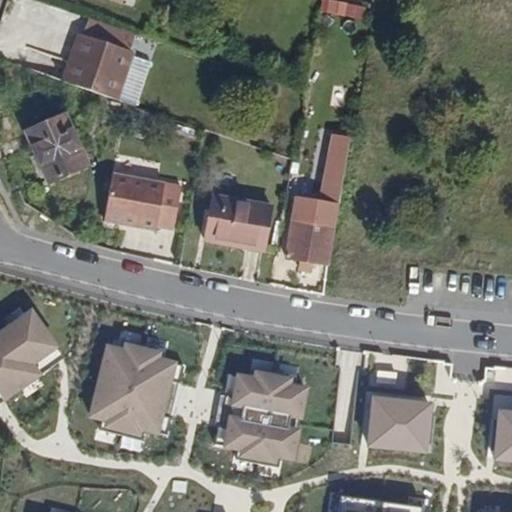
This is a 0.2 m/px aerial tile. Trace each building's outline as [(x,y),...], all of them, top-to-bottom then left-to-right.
[(95,0),(119,8),(120,6),(126,3),(127,0),(95,0)] [(119,104),(135,56),(79,38),(73,58),(77,60),(75,67),(70,66),(64,86),(109,101),(119,104)] [(33,206),(75,192),(55,137),(13,153),(33,206)] [(332,204),(336,183),(319,180),(315,201),(332,204)] [(162,258),(170,215),(100,201),(92,248),(112,252),(113,249),(125,251),(125,255),(144,258),(144,255),(162,258)] [(318,293),(332,209),(314,206),(311,230),(287,228),(278,287),(318,293)] [(261,237),(214,229),(204,227),(196,270),(205,271),(254,281),(261,237)] [(511,309),(511,276),(438,274),(437,307),(511,309)] [(63,348),(33,304),(0,327),(0,390),(7,401),(44,375),(37,365),(63,348)] [(159,436),(176,361),(160,357),(162,349),(126,341),(124,349),(108,345),(91,420),(108,424),(106,431),(143,439),(145,433),(159,436)] [(295,456),(308,387),(295,385),(296,377),(256,370),(255,377),(238,374),(232,409),(242,411),(241,417),(230,415),(224,449),(235,452),(238,461),(278,468),(280,453),(295,456)] [(443,406),(365,398),(360,456),(438,462),(443,406)] [(511,410),(500,410),(497,471),(511,472),(511,410)] [(427,511),(428,510),(341,499),(339,511),(427,511)]
